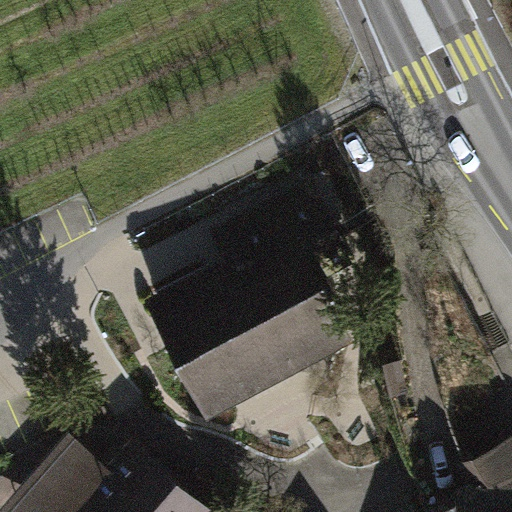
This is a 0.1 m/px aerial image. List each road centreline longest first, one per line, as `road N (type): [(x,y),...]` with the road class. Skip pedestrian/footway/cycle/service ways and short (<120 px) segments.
road 1 (unknown): [(45,300),(124,394),(157,411),(239,430),(319,473),(343,511)]
road 2 (secondary): [(412,0),(511,183)]
